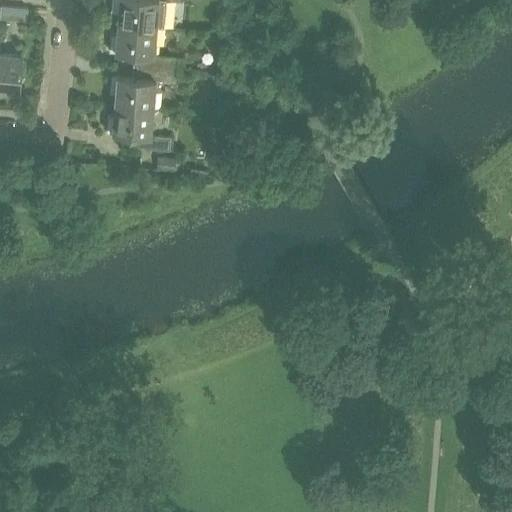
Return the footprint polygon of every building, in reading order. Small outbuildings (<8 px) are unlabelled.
[(118,12),(117,23),(156,27),(157,26),(164,27),(166,0),(174,0),(179,0),(114,0),(114,11),(118,12)] [(441,14),(445,14),(448,11),(449,4),(446,1),(442,1),(439,4),(438,10),(441,14)] [(27,20),(28,7),(1,5),(0,17),(27,20)] [(110,51),(115,51),(133,53),(132,65),(176,69),(177,56),(154,54),(156,27),(117,23),(117,33),(112,32),(110,51)] [(0,54),(0,90),(20,92),(23,56),(0,54)] [(116,93),(115,104),(154,107),(156,79),(175,81),(176,69),(132,65),(131,77),(112,75),(110,92),(116,93)] [(107,132),(112,132),(131,134),(130,146),(169,149),(170,137),(151,135),(154,107),(115,104),(114,114),(108,113),(107,132)] [(158,155),(157,168),(175,170),(176,156),(158,155)]
